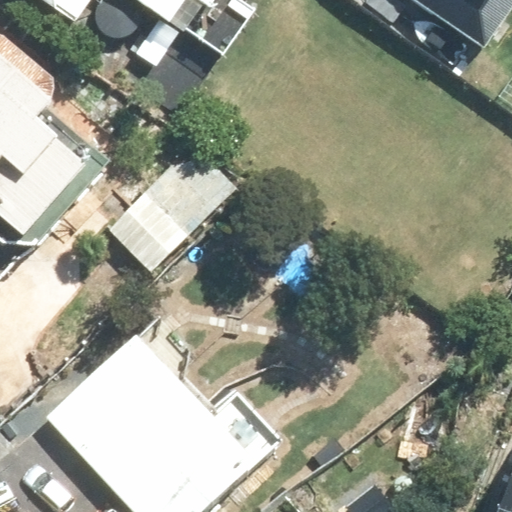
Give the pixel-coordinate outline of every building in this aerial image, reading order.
[(75,0),(141,0),(177,25),(195,0),(198,0),(203,3),(205,0),(42,0),(65,16),(75,0)] [(357,0),(356,2),(410,38),(431,8),(479,41),(507,0),(357,0)] [(0,238),(31,241),(103,157),(43,105),(33,117),(20,107),(36,88),(0,57),(0,238)] [(166,162),(103,226),(147,270),(231,184),(204,156),(166,162)] [(411,180),(391,207),(428,237),(449,211),(411,180)] [(256,191),(229,217),(246,233),(272,206),(256,191)] [(476,254),(473,258),(488,270),(511,239),(491,223),(470,249),(476,254)] [(131,336),(43,418),(131,511),(195,511),(274,438),(231,392),(204,416),(131,336)] [(511,511),(511,469),(496,511),(511,511)]
